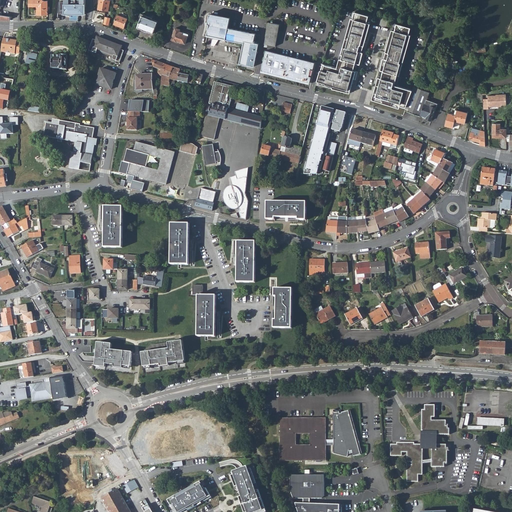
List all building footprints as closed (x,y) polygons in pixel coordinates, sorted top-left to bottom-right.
[(43,0),(29,0),(29,6),(37,6),(37,15),(48,15),(48,1),(43,1),(43,0)] [(64,14),(86,14),(85,0),(64,0),(65,2),(59,2),(58,13),(64,13),(64,14)] [(110,0),(98,0),(97,9),(109,11),(110,0)] [(370,16),(354,12),(338,68),(323,65),(317,85),(354,94),(356,87),(357,88),(369,44),(366,43),(371,24),(368,23),(370,16)] [(151,17),(142,14),(137,27),(142,28),(142,29),(147,31),(147,30),(152,32),(157,21),(151,18),(151,17)] [(230,18),(210,14),(208,24),(210,25),(207,36),(213,37),(212,45),(214,46),(215,44),(218,39),(218,38),(244,43),(240,64),(254,67),(259,44),(255,43),(255,42),(254,41),(255,34),(228,28),(230,18)] [(127,18),(117,15),(113,25),(124,28),(127,18)] [(269,23),(264,48),(267,48),(268,45),(276,47),(280,25),(269,23)] [(405,111),(420,117),(421,115),(426,100),(429,92),(423,90),(424,88),(415,84),(413,91),(397,86),(411,36),(410,35),(412,28),(395,23),(387,49),(387,48),(376,85),(371,99),(399,108),(399,106),(406,108),(405,111)] [(179,29),(175,27),(171,39),(180,43),(181,42),(185,43),(188,34),(179,31),(179,29)] [(122,46),(97,37),(96,40),(93,39),(89,51),(95,53),(96,51),(115,57),(114,60),(115,60),(116,58),(121,60),(124,50),(121,49),(122,46)] [(1,51),(15,54),(15,53),(19,54),(21,42),(18,42),(18,41),(3,38),(2,44),(1,51)] [(314,63),(275,53),(266,51),(265,57),(263,62),(267,63),(265,72),(268,72),(310,83),(313,69),(314,63)] [(28,52),(25,63),(35,65),(38,54),(28,52)] [(60,55),(52,54),(51,68),(60,68),(60,69),(66,69),(67,54),(60,54),(60,55)] [(447,63),(457,66),(458,62),(448,58),(447,63)] [(174,68),(153,59),(153,67),(157,68),(162,70),(160,74),(163,75),(162,85),(163,85),(170,86),(170,84),(170,78),(174,68)] [(100,68),(96,82),(95,84),(106,87),(112,89),(114,82),(113,82),(113,81),(114,79),(115,79),(116,73),(111,71),(100,68)] [(181,70),(174,68),(170,78),(170,84),(175,84),(175,80),(178,81),(180,74),(181,70)] [(137,88),(154,87),(154,85),(153,76),(153,74),(141,75),(141,76),(136,77),(137,88)] [(190,76),(180,74),(178,81),(185,82),(192,84),(194,77),(190,77),(190,76)] [(3,78),(0,90),(11,92),(13,79),(3,77),(3,78)] [(229,120),(261,129),(262,118),(247,114),(249,106),(237,103),(235,111),(229,109),(234,87),(215,82),(209,104),(212,104),(209,115),(219,118),(229,120)] [(486,92),(478,92),(478,104),(483,104),(483,100),(483,95),(486,95),(486,92)] [(488,99),(483,100),(483,104),(484,109),(489,109),(489,107),(499,107),(499,105),(507,105),(506,94),(496,95),(496,96),(488,96),(488,99)] [(437,104),(426,100),(421,115),(426,117),(426,119),(431,121),(435,110),(437,104)] [(130,101),(129,112),(140,112),(149,112),(150,101),(130,101)] [(290,114),(293,105),(284,103),(282,112),(290,114)] [(334,113),(334,108),(324,106),(320,121),(318,124),(307,167),(306,167),(304,173),(307,173),(308,168),(312,169),(311,173),(318,173),(332,121),(334,113)] [(347,112),(338,110),(337,113),(334,113),(332,121),(335,122),(333,129),(341,131),(343,128),(347,112)] [(467,113),(456,111),(455,115),(448,114),(445,126),(453,128),(455,121),(465,123),(467,113)] [(140,119),(140,112),(129,112),(129,118),(128,118),(128,131),(138,131),(138,119),(140,119)] [(206,114),(202,131),(215,135),(219,118),(209,115),(206,114)] [(3,117),(0,117),(0,132),(1,133),(14,132),(13,125),(19,125),(18,117),(10,117),(10,124),(3,124),(3,117)] [(56,139),(75,143),(73,153),(71,153),(68,168),(89,172),(94,146),(96,146),(97,140),(93,139),(88,138),(88,134),(94,135),(95,129),(81,126),(81,124),(61,121),(60,125),(59,125),(47,123),(44,137),(56,139)] [(500,124),(493,124),(493,137),(506,138),(507,129),(500,129),(500,124)] [(349,145),(360,148),(361,143),(364,133),(353,129),(349,145)] [(394,133),(383,130),(377,151),(380,152),(382,145),(390,147),(391,144),(397,146),(400,136),(393,135),(394,133)] [(215,135),(202,131),(200,135),(213,139),(215,135)] [(480,143),(480,145),(486,147),(485,132),(481,131),(480,134),(472,131),(469,139),(480,143)] [(376,136),(364,133),(361,143),(373,146),(376,136)] [(411,138),(408,137),(404,147),(405,148),(413,151),(419,153),(422,145),(413,141),(410,140),(411,138)] [(292,140),(285,138),(284,142),(282,147),(290,149),(291,145),(292,140)] [(335,154),(337,143),(331,142),(329,153),(335,154)] [(128,175),(134,176),(166,185),(175,152),(137,143),(134,152),(128,150),(124,163),(122,162),(120,173),(128,175)] [(181,152),(195,156),(197,148),(194,144),(189,143),(183,144),(181,152)] [(260,154),(278,158),(281,151),(272,148),(272,147),(263,144),(260,154)] [(212,145),(203,147),(205,158),(206,166),(216,165),(216,162),(217,162),(217,163),(220,163),(220,159),(220,157),(220,155),(219,153),(219,152),(213,153),(212,145)] [(303,148),(291,145),(290,149),(282,147),(281,151),(300,156),(302,150),(303,148)] [(278,158),(298,164),(300,156),(281,151),(278,158)] [(427,160),(428,162),(434,166),(438,168),(443,159),(446,155),(435,151),(434,153),(432,159),(428,157),(427,160)] [(327,155),(324,169),(330,171),(334,157),(327,155)] [(383,176),(382,181),(385,181),(386,181),(393,180),(393,179),(398,161),(399,158),(388,155),(384,167),(382,176),(383,176)] [(355,159),(344,156),(342,165),(346,166),(348,168),(347,173),(352,174),(355,159)] [(455,165),(443,159),(438,168),(448,173),(450,169),(452,170),(455,165)] [(405,164),(402,163),(400,171),(406,173),(405,178),(414,180),(417,172),(415,171),(416,167),(411,165),(413,162),(406,160),(405,164)] [(437,170),(434,176),(443,182),(445,184),(450,174),(448,173),(438,168),(434,166),(433,168),(437,170)] [(237,176),(238,180),(247,177),(249,168),(235,173),(237,176)] [(481,185),(494,186),(496,170),(483,168),(481,185)] [(507,173),(500,172),(498,185),(508,186),(509,178),(507,177),(507,173)] [(431,174),(425,182),(428,184),(436,191),(443,182),(434,176),(431,174)] [(134,176),(128,175),(127,181),(131,183),(130,188),(142,192),(144,183),(133,180),(134,176)] [(245,195),(247,177),(238,180),(237,176),(230,179),(232,186),(230,186),(229,187),(228,187),(226,188),(226,189),(225,190),(225,191),(224,192),(224,193),(223,195),(223,197),(224,199),(224,201),(225,203),(226,205),(227,206),(229,208),(230,209),(231,209),(232,210),(234,210),(235,210),(238,209),(239,208),(240,211),(239,211),(242,219),(246,221),(248,202),(245,195)] [(340,178),(340,182),(341,182),(340,186),(348,186),(348,185),(349,182),(347,182),(346,177),(340,178)] [(428,184),(422,191),(429,199),(436,191),(428,184)] [(216,193),(201,189),(198,199),(197,199),(195,206),(212,211),(214,204),(213,203),(216,193)] [(422,191),(414,197),(423,208),(431,201),(429,199),(422,191)] [(511,192),(504,192),(503,196),(505,197),(505,201),(511,201),(511,192)] [(414,197),(407,204),(415,215),(423,208),(414,197)] [(502,204),(502,209),(511,210),(511,206),(511,201),(505,201),(504,205),(502,204)] [(307,203),(268,202),(267,219),(276,220),(276,217),(299,218),(299,220),(307,220),(307,203)] [(402,204),(393,208),(394,209),(399,221),(400,223),(410,218),(402,204)] [(123,207),(105,206),(104,247),(122,247),(123,207)] [(11,221),(3,207),(0,208),(0,221),(2,226),(11,221)] [(384,208),(375,211),(376,215),(379,229),(389,225),(385,212),(384,208)] [(394,209),(385,212),(389,225),(399,221),(394,209)] [(479,219),(478,228),(480,228),(488,228),(490,229),(491,220),(497,220),(497,214),(490,213),(483,212),(482,217),(483,217),(483,219),(481,219),(479,219)] [(53,224),(62,225),(63,215),(53,215),(53,224)] [(72,225),(73,216),(63,215),(62,225),(72,225)] [(376,215),(367,217),(367,221),(369,232),(369,234),(380,232),(379,229),(376,215)] [(326,232),(337,233),(338,222),(339,217),(329,216),(328,221),(326,232)] [(340,233),(348,234),(348,219),(348,218),(339,217),(338,222),(337,233),(336,237),(340,237),(340,233)] [(358,233),(369,232),(367,221),(367,217),(358,218),(358,233)] [(29,226),(27,218),(20,222),(23,226),(24,228),(29,226)] [(358,218),(348,219),(348,234),(358,233),(358,218)] [(11,221),(2,226),(5,231),(16,225),(17,224),(15,219),(11,221)] [(189,224),(171,223),(171,264),(189,264),(189,224)] [(18,229),(16,225),(5,231),(9,238),(20,232),(18,229)] [(450,232),(435,234),(437,251),(447,250),(446,239),(450,238),(450,232)] [(503,238),(487,236),(486,243),(491,243),(490,258),(501,259),(503,238)] [(33,240),(21,247),(27,258),(43,249),(41,244),(36,246),(33,240)] [(256,242),(238,241),(238,271),(237,282),(255,282),(256,242)] [(429,243),(415,244),(416,254),(420,254),(420,259),(430,258),(429,243)] [(408,249),(393,254),(397,264),(411,258),(408,249)] [(79,256),(69,256),(71,274),(81,273),(79,256)] [(37,257),(33,268),(37,270),(36,272),(50,278),(54,269),(40,263),(42,259),(37,257)] [(113,270),(113,260),(104,260),(104,269),(106,269),(113,270)] [(324,260),(309,260),(309,276),(316,276),(316,272),(324,272),(324,260)] [(385,261),(370,263),(371,273),(371,274),(385,273),(385,261)] [(337,264),(333,264),(333,274),(348,273),(348,263),(337,263),(337,264)] [(364,273),(371,273),(370,263),(356,264),(357,274),(358,278),(365,277),(364,273)] [(462,269),(450,275),(454,284),(466,277),(462,269)] [(0,273),(0,282),(3,290),(15,286),(8,270),(0,273)] [(119,270),(118,279),(127,280),(128,270),(119,270)] [(137,283),(162,287),(164,271),(158,270),(157,277),(145,276),(144,277),(137,276),(137,280),(137,281),(137,283)] [(127,290),(127,280),(118,279),(118,289),(127,290)] [(435,290),(433,291),(439,302),(448,298),(449,300),(453,298),(446,284),(443,286),(441,284),(440,283),(434,286),(434,288),(435,290)] [(203,285),(193,285),(192,295),(198,295),(197,335),(215,336),(216,295),(202,295),(203,285)] [(90,299),(100,299),(100,289),(91,289),(90,299)] [(292,289),(275,289),(274,297),(276,297),(275,320),(274,320),(273,328),(291,329),(292,289)] [(75,291),(68,290),(67,309),(77,309),(77,308),(80,308),(80,300),(77,300),(77,299),(75,299),(75,291)] [(428,299),(415,306),(421,317),(435,310),(428,299)] [(131,309),(141,309),(141,300),(131,300),(131,309)] [(141,309),(150,310),(151,300),(141,300),(141,309)] [(387,316),(390,315),(383,303),(380,304),(381,307),(369,314),(374,324),(387,317),(387,316)] [(27,304),(14,306),(16,315),(23,314),(25,324),(27,324),(34,322),(32,311),(28,311),(27,304)] [(406,304),(393,312),(400,325),(413,318),(406,304)] [(321,307),(313,311),(319,323),(327,319),(328,320),(335,316),(329,306),(322,310),(321,307)] [(2,314),(4,327),(10,326),(14,325),(11,308),(4,310),(5,314),(2,314)] [(356,308),(344,315),(349,324),(361,318),(356,308)] [(76,319),(77,309),(67,309),(67,318),(76,319)] [(109,318),(119,319),(119,314),(119,309),(109,309),(109,310),(102,310),(102,317),(109,317),(109,318)] [(492,315),(476,316),(477,327),(478,327),(478,329),(483,329),(482,326),(493,326),(492,315)] [(76,320),(76,319),(67,318),(67,328),(68,328),(82,329),(82,321),(76,320)] [(27,324),(27,325),(29,335),(39,332),(37,321),(34,322),(27,324)] [(0,341),(0,342),(12,340),(10,326),(4,327),(0,327),(0,341)] [(182,340),(152,344),(145,350),(145,351),(141,352),(143,367),(159,365),(160,367),(170,366),(169,363),(185,361),(182,340)] [(506,342),(481,341),(480,353),(505,354),(506,342)] [(40,342),(28,344),(31,355),(42,353),(40,342)] [(111,344),(97,342),(95,365),(105,366),(105,363),(114,364),(114,366),(122,367),(122,365),(130,366),(132,352),(110,350),(111,344)] [(23,365),(25,378),(34,376),(32,363),(23,365)] [(27,386),(26,383),(17,384),(17,389),(14,389),(16,400),(27,399),(27,397),(32,396),(33,401),(54,398),(66,396),(64,386),(62,376),(45,379),(45,383),(42,383),(42,382),(29,384),(30,386),(28,386),(27,386)] [(406,467),(406,483),(418,483),(418,476),(422,476),(422,462),(422,449),(431,449),(431,456),(432,456),(432,460),(432,462),(432,469),(445,469),(445,465),(448,465),(448,450),(447,450),(447,446),(437,446),(437,445),(437,444),(437,443),(437,442),(436,442),(436,441),(435,440),(435,439),(434,439),(433,438),(432,437),(431,437),(431,436),(431,435),(450,436),(451,429),(447,429),(447,421),(433,421),(433,418),(436,418),(436,406),(426,406),(426,411),(423,411),(423,431),(424,432),(424,435),(422,435),(422,445),(414,445),(414,443),(396,443),(396,445),(390,445),(390,457),(401,457),(401,453),(407,453),(407,463),(411,463),(411,466),(406,467)] [(325,418),(280,418),(280,460),(325,460),(325,444),(333,444),(333,453),(344,456),(345,456),(347,453),(350,452),(352,451),(353,455),(360,453),(357,443),(348,409),(341,411),(341,412),(339,412),(339,410),(333,409),(333,439),(325,439),(325,418)] [(0,427),(7,424),(7,423),(9,422),(9,423),(19,419),(17,414),(12,416),(12,413),(6,413),(3,414),(2,413),(0,414),(0,427)] [(478,418),(478,424),(504,426),(504,420),(498,419),(498,421),(485,420),(485,418),(478,418)] [(186,453),(193,451),(186,426),(154,436),(153,432),(151,432),(150,432),(149,433),(148,433),(146,434),(145,435),(144,436),(143,437),(143,438),(143,440),(143,442),(143,444),(143,445),(144,446),(146,446),(147,450),(149,450),(152,460),(185,450),(186,453)] [(92,456),(86,459),(90,467),(96,464),(92,456)] [(101,463),(93,467),(100,481),(109,476),(101,463)] [(242,496),(239,497),(244,511),(263,511),(266,511),(251,468),(249,469),(247,465),(234,470),(235,474),(232,475),(237,490),(239,489),(242,496)] [(304,474),(290,474),(290,488),(293,498),(303,498),(304,504),(296,505),(299,511),(340,511),(340,503),(310,504),(310,498),(322,498),(324,495),(324,474),(309,474),(309,470),(304,470),(304,474)] [(202,479),(168,499),(171,505),(168,507),(171,511),(185,511),(212,497),(202,479)] [(128,493),(136,489),(138,487),(135,480),(124,486),(128,493)] [(72,481),(64,485),(67,490),(68,489),(75,502),(81,498),(86,508),(92,504),(87,495),(84,490),(83,491),(82,489),(78,483),(74,485),(72,481)] [(130,511),(118,489),(101,498),(108,511),(130,511)] [(49,511),(50,511),(51,507),(53,502),(36,495),(34,501),(44,505),(42,511),(49,511)]
